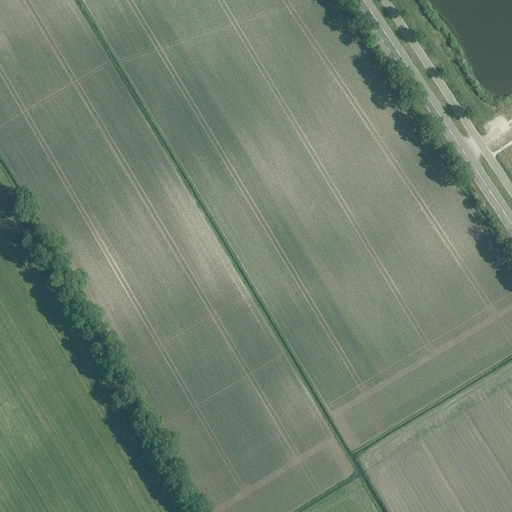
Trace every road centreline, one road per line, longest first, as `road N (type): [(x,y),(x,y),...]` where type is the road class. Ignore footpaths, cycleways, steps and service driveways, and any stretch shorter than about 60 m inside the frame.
road 1 (secondary): [(465,154),(362,0)]
road 2 (unclassified): [(480,144),(384,0)]
